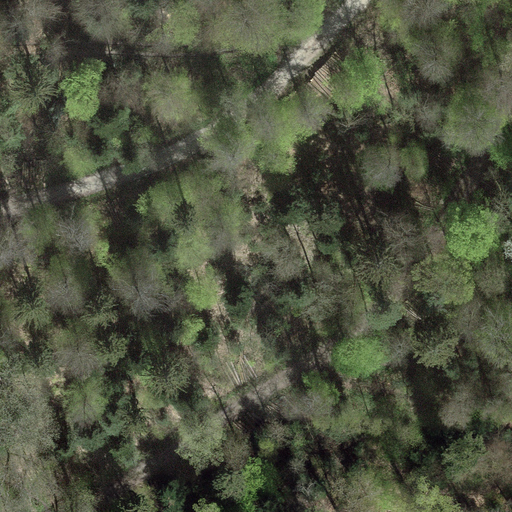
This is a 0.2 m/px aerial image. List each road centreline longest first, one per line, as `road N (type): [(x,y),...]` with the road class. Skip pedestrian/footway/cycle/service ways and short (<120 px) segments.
road 1 (track): [(69,511),(375,302),(448,214),(511,90)]
road 2 (track): [(0,207),(193,146),(253,104),(357,0)]
road 3 (track): [(307,49),(0,48)]
